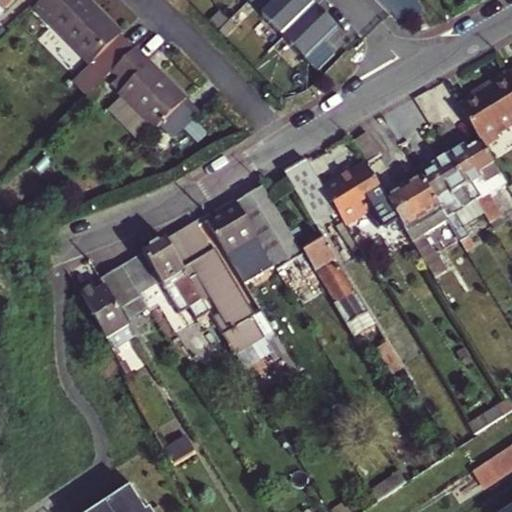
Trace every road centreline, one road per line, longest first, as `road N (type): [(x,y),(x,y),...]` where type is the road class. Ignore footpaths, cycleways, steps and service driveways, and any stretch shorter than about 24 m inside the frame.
road 1 (residential): [(40,257),(288,140)]
road 2 (residential): [(288,140),(511,13)]
road 3 (residential): [(146,0),(288,140)]
